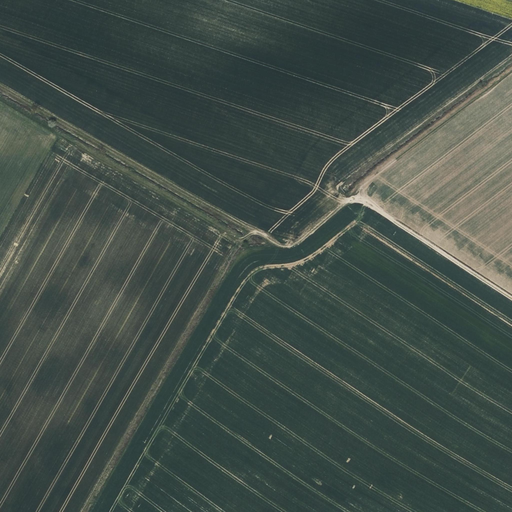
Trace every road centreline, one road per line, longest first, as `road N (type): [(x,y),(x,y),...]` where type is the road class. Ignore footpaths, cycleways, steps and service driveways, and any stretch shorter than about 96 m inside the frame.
road 1 (track): [(511,71),(351,197),(511,300)]
road 2 (track): [(351,197),(304,239),(242,239)]
